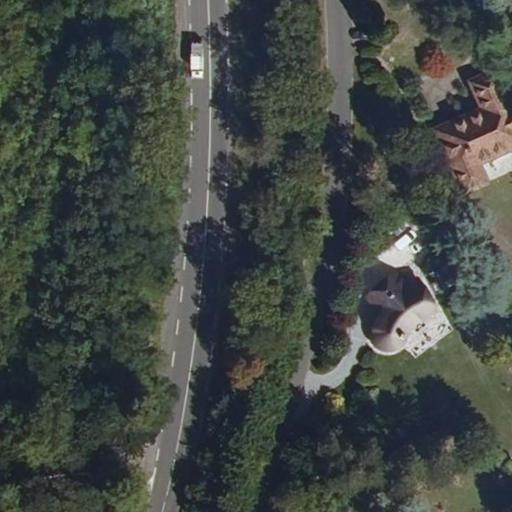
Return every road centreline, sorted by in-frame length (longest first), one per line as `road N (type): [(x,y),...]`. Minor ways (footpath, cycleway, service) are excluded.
road 1 (residential): [(350,0),(328,290),(260,511)]
road 2 (primary): [(199,0),(204,168),(171,511)]
